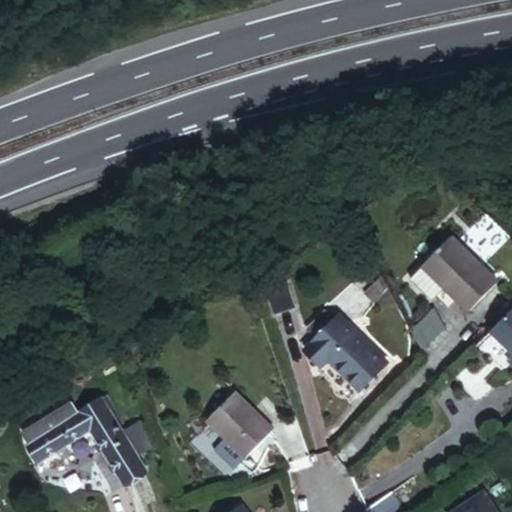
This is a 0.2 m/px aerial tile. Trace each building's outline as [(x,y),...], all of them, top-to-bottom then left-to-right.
[(511,241),(498,228),(488,239),(502,253),(511,241)] [(450,236),(405,281),(426,303),(436,293),(460,317),(495,282),(450,236)] [(283,279),(263,285),(271,308),(291,302),(283,279)] [(511,308),(488,333),(511,356),(505,363),(511,369),(511,308)] [(388,364),(340,317),(312,346),(329,363),(360,393),(388,364)] [(327,328),(320,320),(308,332),(316,339),(327,328)] [(418,325),(411,329),(422,351),(430,347),(418,325)] [(312,346),(304,354),(321,371),(329,363),(312,346)] [(235,394),(207,422),(246,461),(274,433),(235,394)] [(26,447),(38,465),(89,434),(123,488),(148,472),(102,396),(77,412),(68,398),(19,429),(29,445),(26,447)] [(495,511),(482,492),(452,511),(495,511)]
